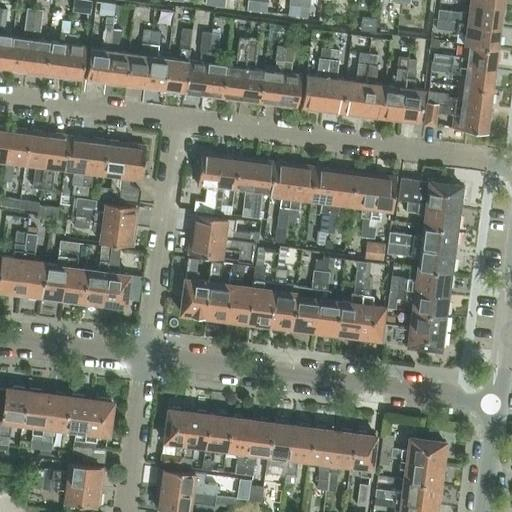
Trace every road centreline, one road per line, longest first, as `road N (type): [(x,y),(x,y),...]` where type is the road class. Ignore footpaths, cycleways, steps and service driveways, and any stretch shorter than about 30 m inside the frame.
road 1 (residential): [(145,356),(497,401)]
road 2 (residential): [(177,120),(511,163)]
road 3 (residential): [(145,356),(177,120)]
road 4 (residential): [(0,96),(177,120)]
road 5 (residential): [(125,511),(145,356)]
road 6 (residential): [(0,340),(145,356)]
